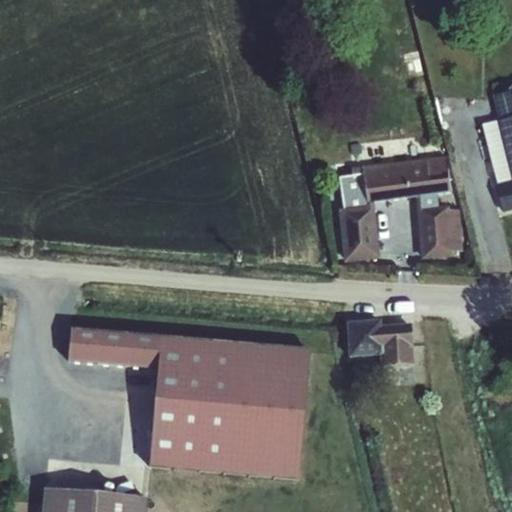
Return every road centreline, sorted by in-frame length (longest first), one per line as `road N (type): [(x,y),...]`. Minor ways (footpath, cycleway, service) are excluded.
road 1 (residential): [(0,264),(315,291),(511,297)]
road 2 (track): [(176,511),(171,485),(103,477),(11,265)]
